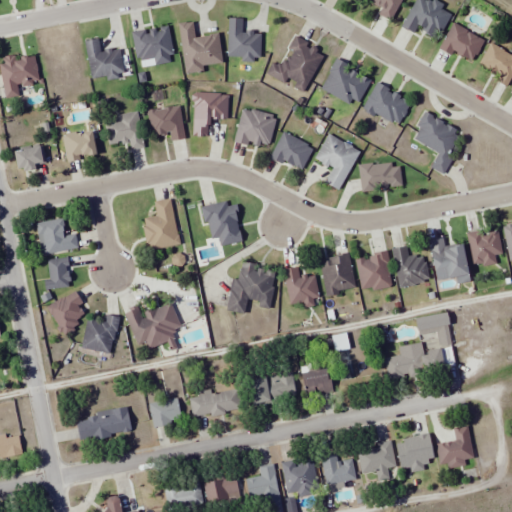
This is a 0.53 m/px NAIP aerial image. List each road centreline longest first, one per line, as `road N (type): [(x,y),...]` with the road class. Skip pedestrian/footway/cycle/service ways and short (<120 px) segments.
road 1 (residential): [(1,206),(187,169),(234,175),(350,224),(511,194)]
road 2 (residential): [(0,489),(458,397)]
road 3 (residential): [(59,511),(0,200)]
road 4 (residential): [(511,125),(287,0)]
